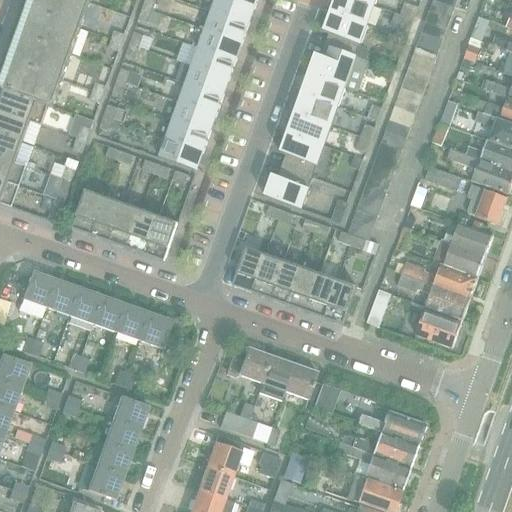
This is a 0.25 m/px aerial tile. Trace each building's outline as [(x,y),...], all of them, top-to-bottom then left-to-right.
[(35,0),(4,90),(53,107),(91,0),(35,0)] [(156,0),(145,0),(142,8),(152,12),(156,0)] [(233,0),(215,0),(211,12),(249,26),(255,8),(233,0)] [(356,0),(335,0),(331,12),(367,25),(374,6),(356,0)] [(433,0),(433,1),(454,8),(457,0),(433,0)] [(433,1),(429,12),(450,20),(454,8),(433,1)] [(409,5),(404,17),(414,20),(419,8),(409,5)] [(163,16),(152,12),(142,8),(138,20),(159,27),(163,16)] [(211,12),(204,30),(242,44),(249,26),(211,12)] [(334,36),(330,48),(355,57),(359,45),(360,46),(367,25),(331,12),(323,32),(334,36)] [(429,12),(425,23),(446,31),(450,20),(429,12)] [(414,20),(404,17),(400,30),(410,33),(414,20)] [(425,23),(420,35),(441,43),(446,31),(425,23)] [(477,23),(471,39),(480,42),(486,26),(477,23)] [(204,30),(198,48),(236,62),(242,44),(204,30)] [(114,32),(111,40),(121,44),(124,36),(114,32)] [(134,33),(129,44),(139,48),(143,36),(134,33)] [(420,35),(416,46),(437,54),(441,43),(420,35)] [(480,42),(471,39),(464,59),(477,64),(484,44),(480,42)] [(111,40),(108,48),(118,52),(121,44),(111,40)] [(139,48),(129,44),(125,56),(135,59),(139,48)] [(416,46),(413,56),(434,64),(437,54),(416,46)] [(198,48),(191,67),(229,80),(236,62),(198,48)] [(315,56),(308,76),(345,89),(357,93),(368,61),(355,57),(330,48),(326,59),(315,56)] [(500,64),(497,72),(511,77),(511,53),(506,66),(500,64)] [(413,56),(409,67),(430,75),(434,64),(413,56)] [(191,67),(185,85),(223,98),(229,80),(191,67)] [(409,67),(405,78),(426,86),(430,75),(409,67)] [(121,69),(117,80),(126,84),(131,72),(121,69)] [(308,76),(301,95),(338,108),(345,89),(308,76)] [(161,96),(179,103),(216,116),(223,98),(185,85),(167,78),(161,96)] [(405,78),(401,89),(422,97),(426,86),(405,78)] [(126,84),(117,80),(112,92),(122,96),(126,84)] [(487,83),(484,91),(508,100),(511,101),(511,86),(510,91),(487,83)] [(95,84),(92,92),(103,96),(106,88),(95,84)] [(401,89),(397,99),(418,107),(422,97),(401,89)] [(0,111),(30,122),(41,126),(48,107),(52,109),(53,107),(4,90),(0,100),(0,99),(0,111)] [(468,108),(479,112),(511,124),(511,101),(508,100),(484,91),(507,99),(503,110),(476,100),(474,105),(470,103),(468,108)] [(92,92),(89,100),(100,104),(103,96),(92,92)] [(301,95),(294,114),(331,127),(338,108),(301,95)] [(397,99),(393,110),(414,117),(418,107),(397,99)] [(448,102),(440,124),(449,127),(457,105),(448,102)] [(179,103),(172,121),(210,134),(216,116),(179,103)] [(108,105),(104,117),(113,120),(118,108),(108,105)] [(368,119),(377,123),(382,109),(372,106),(368,119)] [(393,110),(389,122),(410,129),(414,117),(393,110)] [(0,134),(23,142),(30,122),(0,111),(0,134)] [(511,124),(479,112),(475,121),(494,128),(489,142),(511,149),(511,124)] [(294,114),(288,133),(324,146),(331,127),(294,114)] [(113,120),(104,117),(100,128),(109,132),(113,120)] [(172,121),(166,139),(204,152),(210,134),(172,121)] [(389,122),(385,132),(406,140),(410,129),(389,122)] [(449,127),(440,124),(433,144),(442,147),(449,127)] [(365,125),(361,138),(370,141),(375,129),(365,125)] [(81,126),(76,139),(86,142),(91,130),(81,126)] [(385,132),(381,143),(402,151),(406,140),(385,132)] [(291,157),(287,169),(312,178),(316,166),(317,166),(324,146),(288,133),(280,153),(291,157)] [(0,157),(15,163),(23,142),(0,134),(0,157)] [(370,141),(361,138),(356,150),(366,154),(370,141)] [(86,142),(76,139),(72,151),(82,154),(86,142)] [(204,152),(166,139),(159,158),(197,171),(204,152)] [(469,148),(466,156),(511,173),(511,149),(489,142),(485,154),(469,148)] [(381,143),(377,154),(398,162),(402,151),(381,143)] [(105,157),(118,162),(121,152),(109,147),(105,157)] [(511,187),(511,173),(466,156),(451,151),(448,160),(477,170),(472,182),(509,196),(511,187)] [(121,152),(118,162),(130,166),(133,156),(121,152)] [(377,154),(373,165),(394,173),(398,162),(377,154)] [(0,157),(0,180),(20,187),(27,167),(15,163),(0,157)] [(157,165),(145,160),(142,170),(154,175),(157,165)] [(157,165),(154,175),(166,179),(170,169),(157,165)] [(373,165),(369,177),(390,185),(394,173),(373,165)] [(66,167),(62,179),(72,183),(76,170),(66,167)] [(456,192),(461,179),(429,167),(424,181),(456,192)] [(312,178),(287,169),(283,180),(272,176),(265,197),(301,210),(309,189),(308,189),(312,178)] [(188,176),(176,171),(172,181),(185,185),(188,176)] [(369,177),(365,188),(386,195),(390,185),(369,177)] [(72,183),(62,179),(58,191),(67,195),(72,183)] [(20,187),(0,180),(0,204),(12,208),(20,187)] [(467,214),(476,217),(476,218),(498,226),(507,199),(486,191),(472,186),(467,199),(472,200),(467,214)] [(365,188),(361,198),(382,206),(386,195),(365,188)] [(72,230),(91,236),(104,199),(86,192),(72,230)] [(361,198),(357,210),(378,218),(382,206),(361,198)] [(104,199),(91,236),(109,243),(123,205),(104,199)] [(60,215),(64,203),(55,200),(50,212),(60,215)] [(331,221),(340,224),(348,204),(338,201),(331,221)] [(123,205),(109,243),(127,249),(141,211),(123,205)] [(281,211),(269,206),(265,216),(278,221),(281,211)] [(357,210),(352,222),(373,230),(378,218),(357,210)] [(141,211),(127,249),(145,256),(159,218),(141,211)] [(281,211),(278,221),(290,225),(294,215),(281,211)] [(412,231),(416,220),(409,217),(404,228),(412,231)] [(159,218),(145,256),(164,263),(178,225),(159,218)] [(302,229),(314,233),(317,224),(305,219),(302,229)] [(373,230),(352,222),(348,234),(369,241),(373,230)] [(475,222),(472,229),(484,233),(486,226),(475,222)] [(317,224),(314,233),(326,238),(330,228),(317,224)] [(472,229),(460,225),(452,246),(486,259),(493,237),(484,233),(472,229)] [(353,237),(341,232),(338,242),(350,246),(353,237)] [(353,237),(350,246),(362,251),(366,241),(353,237)] [(403,252),(408,239),(401,237),(396,250),(403,252)] [(433,263),(441,266),(478,280),(486,259),(452,246),(441,242),(433,263)] [(233,287),(252,294),(265,256),(246,249),(233,287)] [(265,256),(252,294),(270,300),(283,262),(265,256)] [(283,262),(270,300),(288,307),(301,269),(283,262)] [(406,264),(402,275),(409,278),(470,300),(478,280),(441,266),(437,278),(424,273),(425,271),(406,264)] [(301,269),(288,307),(306,313),(319,275),(301,269)] [(22,300),(46,308),(56,281),(31,273),(22,300)] [(319,275),(306,313),(324,319),(338,282),(319,275)] [(409,278),(402,275),(397,287),(416,294),(418,290),(431,295),(426,308),(463,321),(470,300),(409,278)] [(56,281),(46,308),(69,316),(79,289),(56,281)] [(338,282),(324,319),(343,326),(357,288),(338,282)] [(79,289),(69,316),(92,325),(102,297),(79,289)] [(380,328),(391,295),(379,291),(368,324),(380,328)] [(102,297),(92,325),(115,333),(125,306),(102,297)] [(125,306),(115,333),(138,341),(148,314),(125,306)] [(426,308),(417,332),(454,345),(463,321),(426,308)] [(148,314),(138,341),(162,349),(172,322),(148,314)] [(34,340),(26,338),(21,351),(29,354),(34,340)] [(34,340),(29,354),(38,357),(43,343),(34,340)] [(236,379),(239,376),(261,384),(271,358),(248,349),(244,361),(232,357),(226,375),(236,379)] [(81,357),(72,354),(67,368),(76,371),(81,357)] [(2,355),(0,360),(0,381),(21,389),(30,365),(2,355)] [(81,357),(76,371),(84,374),(89,360),(81,357)] [(271,358),(261,384),(284,392),(293,366),(271,358)] [(293,366),(284,392),(307,401),(317,374),(293,366)] [(127,374),(119,371),(114,385),(122,388),(127,374)] [(127,374),(122,388),(130,391),(135,377),(127,374)] [(0,381),(0,407),(13,412),(21,389),(0,381)] [(321,385),(317,396),(313,408),(320,411),(325,399),(329,388),(321,385)] [(48,390),(45,397),(59,402),(61,395),(48,390)] [(59,402),(45,397),(42,406),(56,411),(59,402)] [(67,397),(67,398),(65,404),(79,409),(81,402),(67,397)] [(120,398),(112,422),(139,432),(148,408),(120,398)] [(79,409),(65,404),(62,413),(75,418),(79,409)] [(0,407),(0,433),(5,435),(13,412),(0,407)] [(248,420),(225,412),(220,428),(243,436),(248,420)] [(357,425),(364,427),(380,433),(417,447),(425,425),(387,412),(382,424),(360,416),(357,425)] [(248,420),(243,436),(251,439),(257,423),(248,420)] [(112,422),(103,444),(131,454),(139,432),(112,422)] [(339,442),(338,444),(357,450),(409,468),(417,447),(380,433),(364,427),(379,433),(373,450),(369,449),(371,444),(347,436),(347,437),(343,436),(340,443),(339,442)] [(274,447),(280,432),(271,429),(265,444),(274,447)] [(31,436),(28,443),(42,448),(45,441),(31,436)] [(244,446),(217,436),(205,468),(232,477),(244,446)] [(42,448),(28,443),(25,452),(39,457),(42,448)] [(51,443),(48,450),(62,455),(65,448),(51,443)] [(103,444),(95,467),(123,477),(131,454),(103,444)] [(357,450),(338,444),(335,451),(360,460),(355,475),(364,478),(401,491),(409,468),(357,450)] [(62,455),(48,450),(45,459),(59,464),(62,455)] [(274,479),(281,460),(262,454),(258,465),(262,466),(259,474),(274,479)] [(123,477),(95,467),(87,491),(115,501),(123,477)] [(205,468),(197,491),(224,500),(232,477),(205,468)] [(364,478),(355,475),(346,499),(381,511),(393,511),(401,491),(364,478)] [(14,481),(11,490),(25,495),(28,486),(14,481)] [(329,481),(325,492),(341,497),(345,487),(329,481)] [(25,495),(11,490),(9,498),(23,503),(25,495)] [(197,491),(189,511),(219,511),(224,500),(197,491)] [(249,499),(246,508),(256,511),(261,511),(264,504),(249,499)] [(97,511),(72,503),(68,511),(97,511)]
